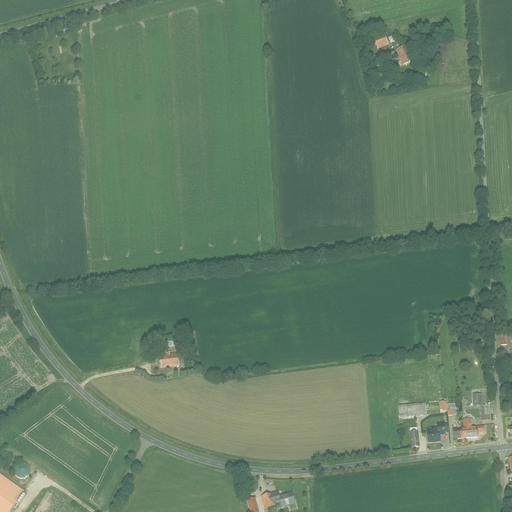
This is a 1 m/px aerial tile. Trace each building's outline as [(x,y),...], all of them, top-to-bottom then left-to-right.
[(377,45),(392,40),(389,33),(375,37),(377,45)] [(405,64),(414,61),(408,45),(400,48),(405,64)] [(498,337),(498,349),(508,349),(507,337),(498,337)] [(160,357),(162,369),(179,367),(178,355),(160,357)] [(467,366),(460,362),(458,367),(465,371),(467,366)] [(400,418),(428,417),(427,409),(407,410),(407,406),(399,406),(400,418)] [(454,431),(455,439),(461,439),(461,440),(478,438),(478,434),(485,433),(485,430),(483,430),(483,428),(478,429),(478,430),(468,431),(468,428),(471,428),(470,421),(463,422),(464,430),(454,431)] [(427,435),(427,443),(441,442),(440,436),(444,436),(444,427),(437,428),(437,434),(427,435)] [(410,434),(412,449),(419,448),(418,433),(410,434)] [(0,476),(0,511),(10,511),(24,493),(0,476)] [(265,511),(266,511),(276,509),(275,506),(273,495),(272,494),(261,497),(265,511)] [(295,505),(293,494),(279,498),(278,494),(273,495),(275,506),(281,504),(282,508),(295,505)] [(250,511),(258,511),(255,499),(248,501),(250,511)]
